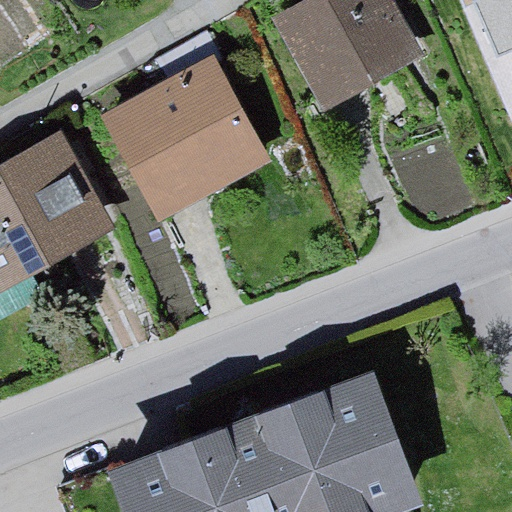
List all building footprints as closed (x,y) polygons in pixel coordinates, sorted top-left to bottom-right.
[(396,0),(325,0),(286,21),(333,109),(428,58),(396,0)] [(511,0),(474,0),(500,62),(511,56),(511,0)] [(224,64),(116,119),(169,222),(277,166),(224,64)] [(69,139),(0,175),(0,291),(117,230),(69,139)] [(384,375),(126,473),(140,511),(407,511),(432,503),(384,375)]
